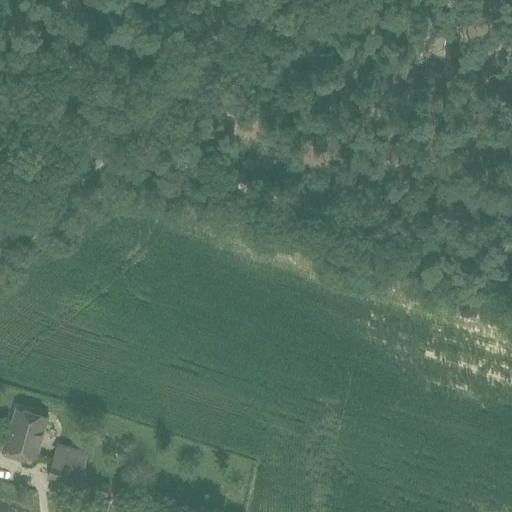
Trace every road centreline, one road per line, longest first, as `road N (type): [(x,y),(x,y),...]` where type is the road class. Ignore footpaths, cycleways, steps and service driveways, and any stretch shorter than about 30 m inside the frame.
road 1 (track): [(511,242),(94,157),(0,105)]
road 2 (unclassified): [(0,240),(274,0)]
